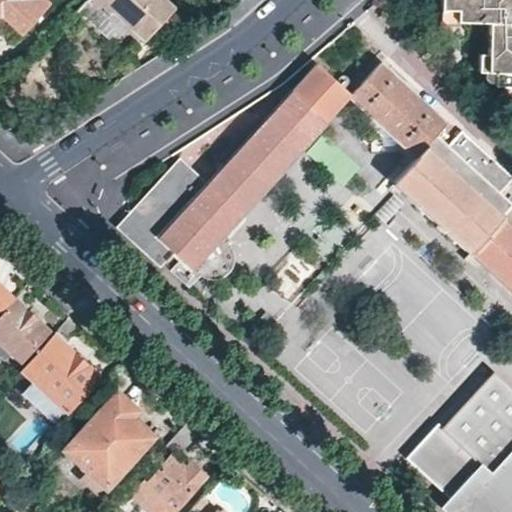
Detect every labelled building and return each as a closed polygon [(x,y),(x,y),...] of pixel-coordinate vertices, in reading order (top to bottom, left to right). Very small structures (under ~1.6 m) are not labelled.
[(0,0),(0,13),(21,33),(40,12),(33,6),(38,0),(0,0)] [(38,0),(33,6),(40,12),(48,3),(44,0),(38,0)] [(105,17),(87,0),(85,0),(76,10),(95,28),(105,17)] [(87,0),(105,17),(112,9),(143,37),(154,25),(164,14),(170,6),(163,0),(87,0)] [(511,0),(443,0),(443,9),(458,9),(458,21),(490,22),(489,53),(481,53),(481,70),(496,71),(496,84),(511,83),(511,0)] [(442,20),(458,21),(458,9),(443,9),(442,20)] [(171,21),(164,14),(154,25),(161,31),(171,21)] [(511,226),(500,215),(511,201),(499,190),(511,175),(511,174),(461,128),(448,143),(435,131),(446,120),(379,59),(350,91),(349,92),(352,95),(416,155),(393,180),(511,289),(511,226)] [(144,213),(126,233),(160,263),(173,249),(197,271),(202,274),(209,276),(214,276),(220,275),(226,272),(230,267),(234,261),(236,253),(234,246),(231,239),(226,235),(328,122),(320,114),(346,87),(316,60),(205,181),(180,158),(136,206),(144,213)] [(346,87),(320,114),(328,122),(352,95),(349,92),(350,91),(346,87)] [(511,201),(500,215),(511,226),(511,201)] [(144,213),(136,206),(128,215),(121,223),(120,227),(126,233),(144,213)] [(46,325),(15,296),(0,311),(0,349),(5,354),(11,348),(19,354),(46,325)] [(65,338),(80,323),(68,312),(21,364),(33,375),(22,387),(56,418),(100,370),(65,338)] [(439,423),(406,459),(450,499),(473,474),(484,485),(461,510),(463,511),(511,511),(511,388),(494,372),(443,428),(439,423)] [(100,492),(153,434),(129,413),(135,406),(115,389),(65,444),(87,464),(78,473),(100,492)] [(28,451),(42,424),(27,416),(13,443),(28,451)] [(197,431),(185,419),(166,441),(178,452),(197,431)] [(188,462),(178,452),(152,481),(143,474),(130,488),(155,511),(170,511),(208,471),(193,457),(188,462)]
